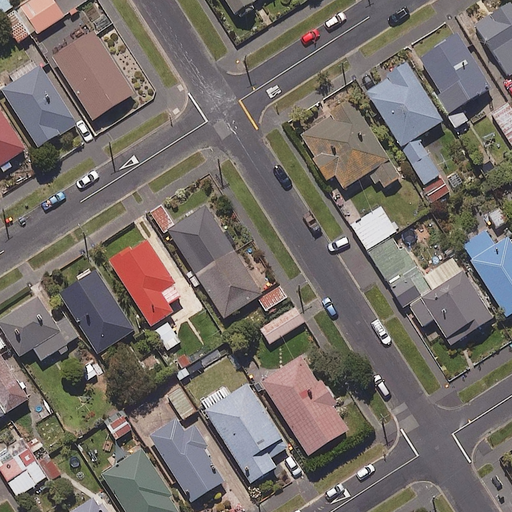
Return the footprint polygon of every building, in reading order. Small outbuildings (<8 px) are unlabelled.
[(0,0),(0,12),(10,6),(6,0),(0,0)] [(51,0),(27,0),(0,18),(16,42),(34,30),(36,33),(62,16),(51,0)] [(249,4),(255,0),(224,0),(236,20),(253,10),(249,4)] [(511,7),(508,2),(474,24),(508,76),(511,72),(511,7)] [(132,91),(91,28),(50,55),(91,118),(132,91)] [(432,95),(452,128),(469,117),(461,103),(488,86),(455,33),(416,57),(437,91),(432,95)] [(7,85),(1,89),(39,149),(56,138),(60,145),(73,137),(68,130),(75,126),(34,60),(9,76),(13,82),(7,85)] [(441,120),(404,61),(384,74),(386,78),(365,91),(423,184),(439,174),(415,135),(441,120)] [(342,187),(367,172),(374,182),(379,179),(383,186),(397,179),(349,97),(329,109),(332,114),(296,135),(323,180),(334,174),(342,187)] [(511,143),(511,108),(509,103),(492,112),(510,144),(511,143)] [(0,172),(1,173),(12,166),(9,161),(23,152),(0,115),(0,172)] [(449,192),(442,178),(423,188),(430,201),(449,192)] [(167,228),(175,224),(162,202),(148,211),(161,232),(167,228)] [(175,224),(167,228),(191,267),(183,272),(194,289),(202,284),(222,316),(260,293),(229,244),(232,242),(208,203),(175,224)] [(498,204),(484,213),(495,230),(509,221),(498,204)] [(455,262),(427,281),(407,251),(403,254),(393,238),(399,235),(382,212),(352,233),(366,252),(407,312),(409,311),(423,332),(436,324),(454,350),(495,322),(455,262)] [(492,244),(484,230),(460,244),(504,316),(511,310),(511,246),(505,236),(492,244)] [(180,295),(144,238),(130,247),(128,244),(106,257),(148,325),(170,311),(166,304),(180,295)] [(132,329),(93,269),(57,292),(95,352),(132,329)] [(278,283),(255,298),(264,312),(287,297),(278,283)] [(55,350),(60,356),(70,349),(66,343),(77,335),(64,316),(54,323),(33,293),(0,315),(0,329),(18,356),(31,347),(40,360),(55,350)] [(302,322),(293,308),(259,328),(268,343),(302,322)] [(179,341),(167,322),(154,330),(167,349),(179,341)] [(0,408),(3,413),(27,398),(0,355),(0,408)] [(330,406),(336,402),(320,378),(315,382),(298,356),(258,382),(305,454),(345,428),(330,406)] [(74,369),(82,383),(96,374),(88,361),(74,369)] [(286,446),(246,382),(228,393),(224,387),(199,403),(248,481),(273,465),(268,457),(286,446)] [(195,411),(178,383),(166,391),(165,392),(182,419),(195,411)] [(131,429),(122,415),(106,425),(115,439),(131,429)] [(172,484),(177,481),(181,486),(175,491),(183,504),(221,480),(207,458),(211,455),(205,447),(207,446),(192,422),(181,429),(174,418),(142,438),(172,484)] [(0,451),(0,472),(17,496),(45,476),(49,482),(62,473),(35,435),(22,444),(19,439),(0,451)] [(100,473),(124,511),(177,511),(178,511),(139,449),(100,473)] [(78,511),(100,511),(94,502),(78,511)]
